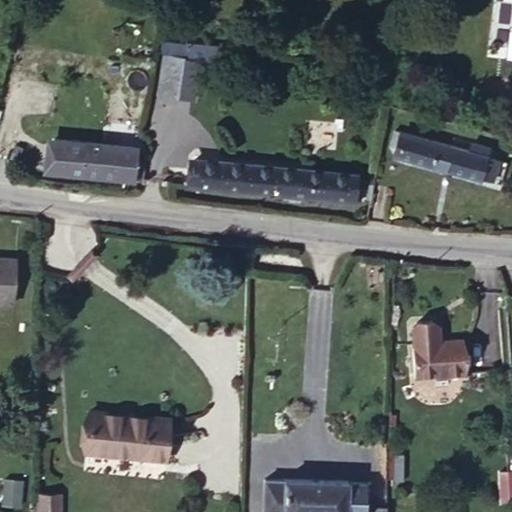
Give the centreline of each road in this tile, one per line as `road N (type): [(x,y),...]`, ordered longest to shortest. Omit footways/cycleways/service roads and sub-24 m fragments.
road 1 (tertiary): [(511,248),(0,196)]
road 2 (unknown): [(305,431),(317,231)]
